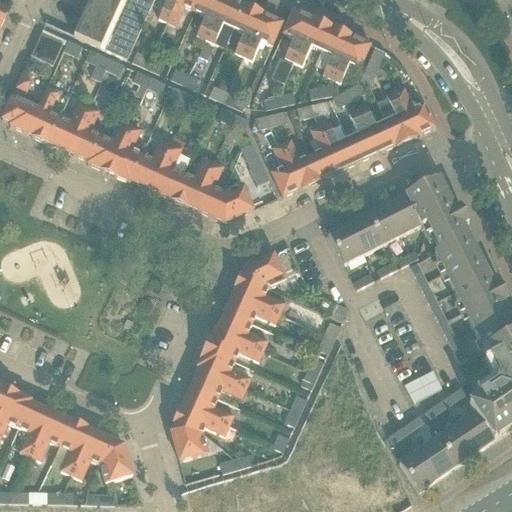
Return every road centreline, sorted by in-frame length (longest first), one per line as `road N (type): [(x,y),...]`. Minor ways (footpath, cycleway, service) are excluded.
road 1 (residential): [(482,134),(236,249)]
road 2 (residential): [(236,249),(0,150)]
road 3 (residential): [(148,436),(236,249)]
road 4 (residential): [(0,368),(148,436)]
road 5 (secondary): [(503,115),(447,38),(400,13)]
road 6 (secondary): [(400,13),(450,76),(482,134)]
